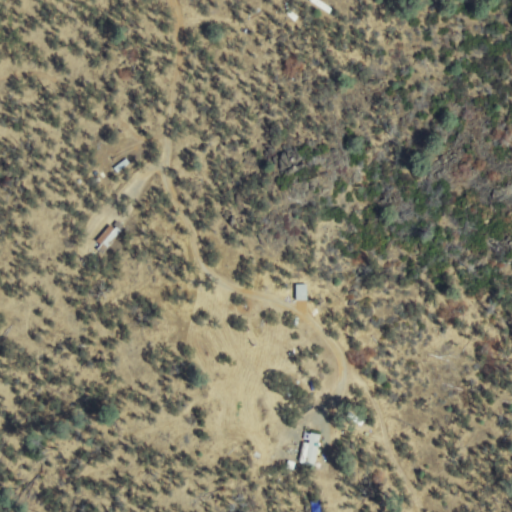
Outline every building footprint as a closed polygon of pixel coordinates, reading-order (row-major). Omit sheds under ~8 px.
[(309,0),(318,0),(332,9),(329,14),(309,1),(309,0)] [(289,10),(296,17),(293,21),(286,14),(289,10)] [(114,169),(125,160),(128,164),(117,173),(114,169)] [(121,230),(101,253),(97,249),(101,245),(96,241),(109,227),(113,230),(117,226),(121,230)] [(345,417),(349,411),(363,420),(359,426),(345,417)] [(311,435),(319,436),(313,466),(305,465),(311,435)] [(305,465),(299,463),(303,442),(309,444),(305,465)]
